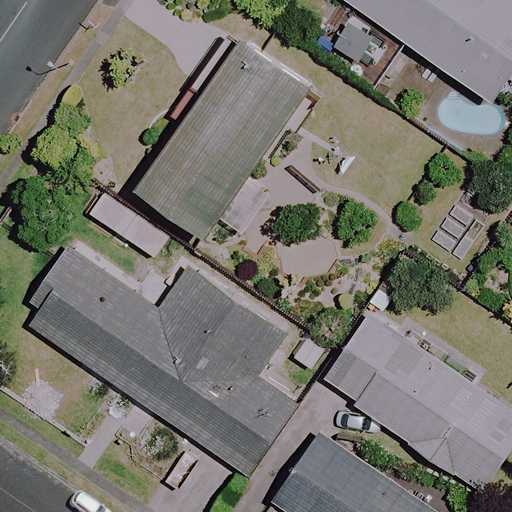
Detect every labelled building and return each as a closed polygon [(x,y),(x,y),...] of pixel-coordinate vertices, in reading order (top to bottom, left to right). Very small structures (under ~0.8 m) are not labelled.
[(511,77),(511,0),(349,0),(496,101),(511,77)] [(316,93),(246,42),(142,186),(213,237),(316,93)] [(164,311),(85,256),(38,324),(253,473),(297,410),(257,383),(287,339),(191,273),(164,311)] [(484,490),(511,449),(511,408),(471,380),(477,371),(424,335),(418,343),(373,312),(326,379),(484,490)] [(439,511),(327,437),(282,504),(294,511),(439,511)]
